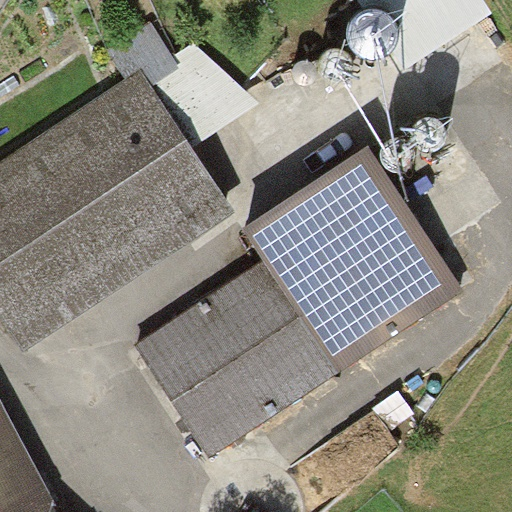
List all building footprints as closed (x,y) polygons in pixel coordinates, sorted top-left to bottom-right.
[(491,17),(480,0),(358,0),(404,72),(491,17)] [(108,53),(127,81),(141,71),(153,89),(181,70),(173,58),(152,25),(108,53)] [(194,46),(173,58),(181,70),(153,89),(193,150),(260,108),(194,46)] [(153,89),(141,71),(127,81),(0,163),(0,324),(22,358),(238,218),(193,150),(153,89)] [(465,293),(372,152),(244,236),(262,264),(136,347),(211,460),(465,293)] [(0,511),(56,511),(55,509),(57,508),(0,396),(0,511)]
